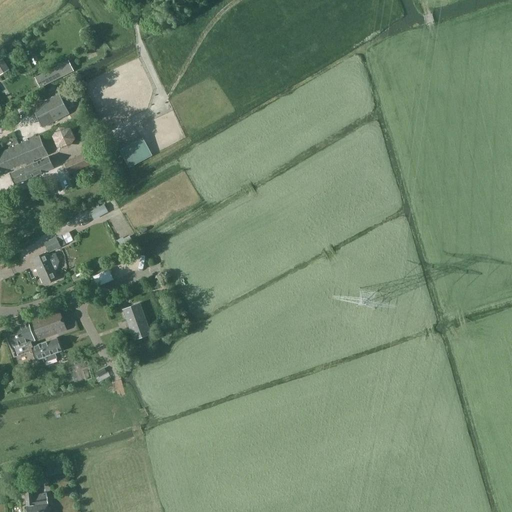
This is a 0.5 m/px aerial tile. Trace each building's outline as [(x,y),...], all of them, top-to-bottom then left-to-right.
[(0,60),(0,75),(9,70),(3,59),(0,60)] [(69,61),(35,77),(40,88),(74,71),(69,61)] [(42,127),(69,114),(60,95),(33,109),(42,127)] [(0,161),(0,167),(3,174),(9,172),(9,171),(10,173),(10,174),(15,185),(54,168),(49,156),(49,157),(48,155),(48,154),(40,136),(4,152),(7,158),(4,159),(5,160),(0,161)] [(119,148),(126,161),(129,167),(152,156),(142,136),(119,148)] [(68,164),(65,165),(69,174),(99,159),(94,149),(67,162),(68,164)] [(90,212),(94,220),(108,212),(104,204),(90,212)] [(61,246),(60,246),(73,240),(69,233),(57,239),(57,238),(45,244),(49,252),(61,246)] [(55,254),(48,255),(47,253),(33,259),(36,267),(37,266),(42,276),(41,276),(44,285),(58,278),(54,269),(59,262),(55,254)] [(140,303),(123,309),(134,341),(151,334),(140,303)] [(31,347),(37,345),(35,341),(67,329),(60,311),(29,322),(5,330),(15,357),(33,351),(31,347)] [(37,345),(31,347),(33,351),(36,360),(43,358),(45,362),(57,358),(55,353),(62,351),(58,338),(37,345)] [(26,511),(48,511),(48,497),(47,493),(33,496),(33,487),(25,489),(26,511)]
